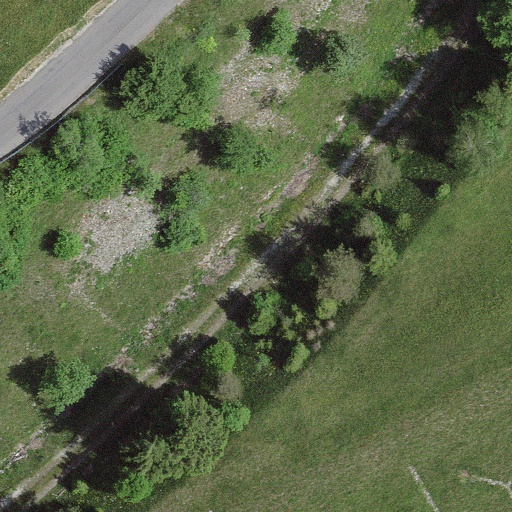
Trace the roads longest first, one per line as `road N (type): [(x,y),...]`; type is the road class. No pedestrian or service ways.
road 1 (track): [(15,511),(220,318),(405,109),(476,0)]
road 2 (unclassified): [(151,0),(0,130)]
